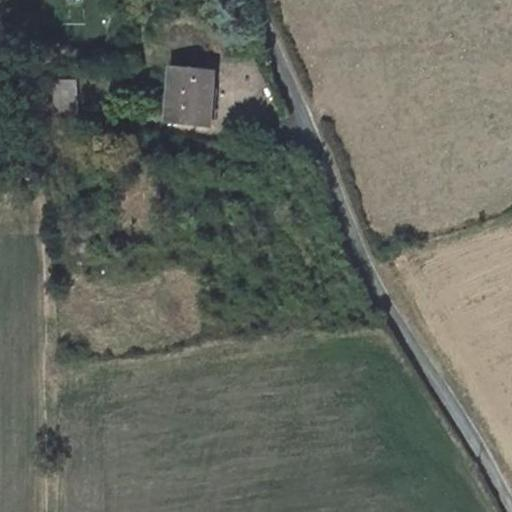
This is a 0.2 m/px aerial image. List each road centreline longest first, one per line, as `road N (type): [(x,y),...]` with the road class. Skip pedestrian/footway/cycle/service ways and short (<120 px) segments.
road 1 (unclassified): [(252,0),(376,285),(511,508)]
road 2 (track): [(46,511),(47,202)]
